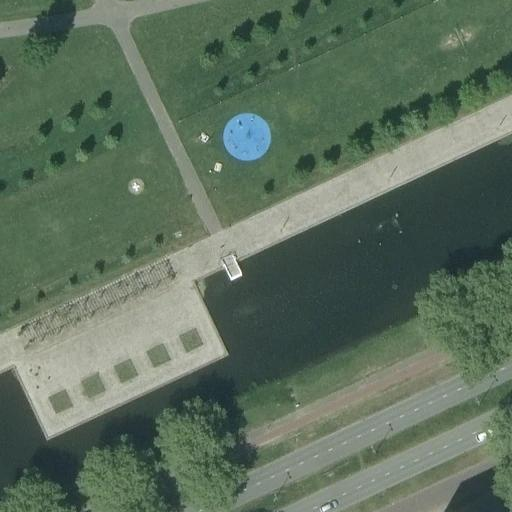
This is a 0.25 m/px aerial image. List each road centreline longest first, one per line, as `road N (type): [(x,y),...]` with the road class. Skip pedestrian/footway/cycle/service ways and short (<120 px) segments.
road 1 (secondary): [(511,364),(199,511)]
road 2 (secondary): [(308,511),(511,417)]
